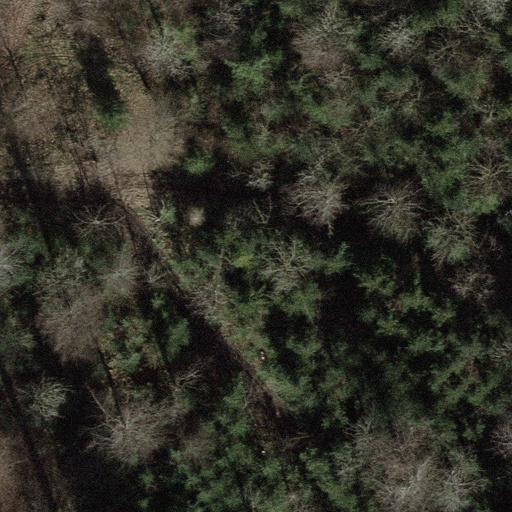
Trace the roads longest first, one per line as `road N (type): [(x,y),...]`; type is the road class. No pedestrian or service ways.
road 1 (track): [(0,197),(126,182),(226,186),(291,200),(511,277)]
road 2 (track): [(344,511),(162,264),(126,182)]
road 3 (track): [(0,70),(64,56),(108,68),(129,90),(138,118),(126,182)]
